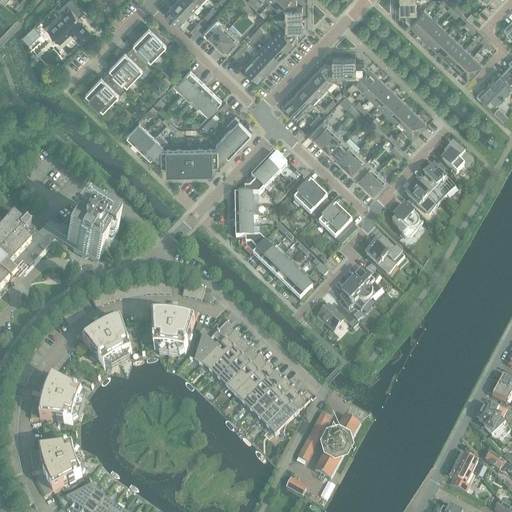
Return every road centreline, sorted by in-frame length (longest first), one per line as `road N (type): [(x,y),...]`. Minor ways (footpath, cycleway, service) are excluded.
road 1 (residential): [(162,250),(216,289),(322,394)]
road 2 (residential): [(0,378),(49,312),(162,250)]
road 3 (residential): [(431,488),(511,336)]
road 4 (residential): [(162,250),(274,127)]
road 5 (residential): [(258,112),(366,0)]
road 6 (residential): [(258,112),(147,6)]
road 7 (residential): [(371,219),(274,127)]
road 8 (residential): [(299,315),(354,258),(346,249),(371,219)]
